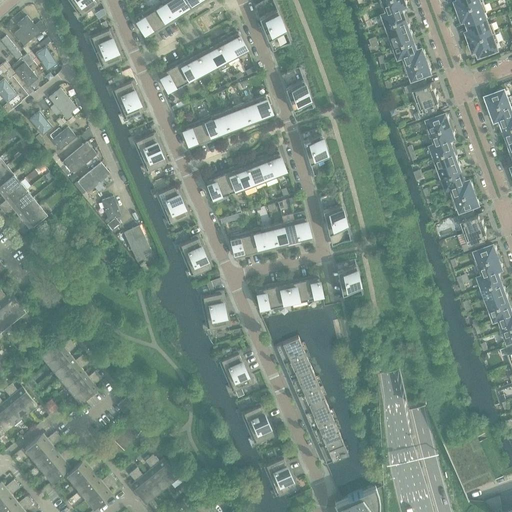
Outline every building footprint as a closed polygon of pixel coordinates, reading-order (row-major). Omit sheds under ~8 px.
[(74,0),(71,3),(80,16),(98,3),(100,2),(98,0),(74,0)] [(170,24),(175,21),(162,0),(149,8),(162,29),(167,25),(166,23),(168,22),(170,24)] [(179,15),(183,12),(175,0),(162,0),(175,21),(181,17),(179,15)] [(194,9),(188,0),(175,0),(183,12),(187,10),(188,12),(194,9)] [(199,3),(202,0),(188,0),(194,9),(200,5),(199,3)] [(260,10),(275,4),(273,0),(265,0),(257,3),(260,10)] [(383,14),(406,6),(406,5),(407,3),(406,0),(384,0),(380,2),(382,7),(386,5),(388,12),(383,14)] [(457,11),(484,2),(483,0),(456,0),(457,0),(455,1),(457,4),(455,5),(457,11)] [(466,25),(486,18),(484,13),(488,11),(484,2),(457,11),(460,18),(461,17),(462,21),(464,20),(466,25)] [(262,16),(278,10),(275,4),(260,10),(262,16)] [(385,26),(405,18),(404,15),(405,12),(403,7),(407,6),(406,6),(383,14),(383,15),(382,16),(385,26)] [(156,32),(162,29),(149,8),(135,17),(148,38),(154,34),(152,32),(155,30),(156,32)] [(264,28),(282,21),(278,10),(262,16),(265,22),(262,24),(264,28)] [(27,18),(18,26),(33,42),(42,34),(27,18)] [(389,36),(409,29),(410,26),(409,23),(407,22),(405,18),(385,26),(389,36)] [(468,42),(495,32),(492,22),(488,24),(486,18),(466,25),(468,31),(466,31),(468,35),(466,35),(468,42)] [(40,20),(35,24),(42,32),(46,28),(40,20)] [(291,44),(288,38),(282,21),(264,28),(265,33),(268,31),(276,50),(291,44)] [(111,35),(114,34),(111,28),(109,29),(89,37),(95,52),(118,42),(115,36),(113,37),(111,35)] [(393,47),(413,40),(412,36),(413,34),(412,30),(409,29),(389,36),(393,47)] [(238,31),(234,34),(232,31),(226,35),(231,43),(238,56),(248,50),(238,31)] [(495,32),(468,42),(471,48),(472,48),(473,51),(475,50),(477,56),(488,52),(488,54),(496,51),(496,50),(497,49),(495,43),(499,42),(495,32)] [(2,34),(0,36),(0,50),(10,62),(19,54),(2,34)] [(238,56),(231,43),(226,35),(220,38),(221,40),(217,42),(228,61),(238,56)] [(399,57),(422,48),(419,49),(417,44),(414,43),(413,40),(393,47),(397,57),(398,56),(399,57)] [(118,50),(120,49),(118,42),(95,52),(102,67),(122,58),(124,57),(121,51),(119,52),(118,50)] [(217,42),(214,44),(212,42),(206,45),(217,67),(220,71),(230,65),(228,61),(217,42)] [(207,72),(217,67),(206,45),(200,49),(201,51),(197,53),(207,72)] [(57,64),(46,46),(36,53),(47,70),(57,64)] [(405,68),(426,60),(425,56),(426,53),(424,50),(422,49),(422,48),(399,57),(404,56),(406,62),(403,63),(405,68)] [(27,53),(32,59),(36,56),(31,50),(27,53)] [(197,53),(193,55),(192,53),(186,56),(197,77),(207,72),(197,53)] [(184,85),(197,77),(186,56),(181,59),(182,61),(179,63),(178,60),(172,63),(184,85)] [(37,77),(22,59),(13,67),(28,85),(37,77)] [(426,60),(405,68),(406,73),(410,72),(412,79),(431,73),(431,72),(432,70),(430,66),(428,65),(426,60)] [(169,92),(184,85),(172,63),(166,67),(168,69),(165,70),(164,68),(158,71),(169,92)] [(308,91),(304,81),(300,68),(284,73),(291,92),(288,93),(289,98),(308,91)] [(4,72),(8,78),(11,76),(12,75),(8,69),(4,72)] [(244,76),(241,70),(235,74),(238,79),(238,80),(244,76)] [(415,101),(435,94),(436,91),(435,88),(433,87),(431,83),(428,84),(426,78),(404,86),(407,93),(411,91),(415,101)] [(0,95),(6,103),(15,94),(3,80),(0,82),(0,95)] [(134,87),(136,86),(133,80),(131,81),(111,89),(118,104),(140,95),(137,88),(135,89),(134,87)] [(511,100),(511,99),(506,83),(484,90),(490,108),(511,100)] [(61,87),(49,97),(64,115),(76,106),(61,87)] [(296,108),(312,102),(308,91),(289,98),(291,102),(294,101),(296,108)] [(273,114),(266,95),(265,94),(254,98),(263,121),(269,118),(269,116),(273,114)] [(435,94),(415,101),(419,112),(414,113),(417,120),(438,112),(436,106),(439,105),(438,101),(439,99),(438,95),(435,94)] [(140,102),(142,101),(140,95),(118,104),(124,119),(144,110),(146,109),(144,103),(141,104),(140,102)] [(256,123),(263,121),(254,98),(244,102),(251,122),(255,121),(256,123)] [(495,120),(511,113),(511,109),(511,106),(511,105),(511,100),(490,108),(492,113),(491,115),(492,118),(495,119),(495,120)] [(247,124),(251,122),(244,102),(233,106),(242,129),(248,126),(247,124)] [(298,114),(314,109),(312,102),(296,108),(298,114)] [(235,132),(242,129),(233,106),(222,111),(230,131),(234,129),(235,132)] [(52,125),(39,110),(30,118),(42,133),(52,125)] [(226,132),(230,131),(222,111),(218,112),(212,115),(220,137),(227,135),(226,132)] [(70,112),(65,117),(68,120),(73,116),(70,112)] [(428,133),(450,125),(448,120),(449,118),(448,115),(446,114),(446,113),(427,120),(430,127),(426,128),(428,133)] [(504,130),(511,126),(511,113),(495,120),(498,119),(500,124),(502,125),(504,130)] [(215,139),(220,137),(212,115),(197,120),(206,143),(212,140),(211,138),(214,137),(215,139)] [(61,126),(65,123),(60,117),(57,120),(61,126)] [(200,145),(206,143),(197,120),(182,126),(191,149),(197,146),(196,144),(199,143),(200,145)] [(431,146),(454,137),(455,134),(454,131),(452,130),(450,125),(428,133),(430,138),(433,137),(436,143),(431,145),(431,146)] [(67,126),(51,139),(60,149),(75,136),(67,126)] [(39,134),(34,127),(30,130),(36,137),(39,134)] [(325,146),(320,128),(304,132),(308,146),(305,147),(306,151),(325,146)] [(156,139),(158,138),(156,132),(153,133),(134,141),(140,156),(162,147),(160,140),(157,142),(156,139)] [(44,140),(40,134),(39,134),(36,137),(41,143),(44,140)] [(433,157),(453,150),(452,146),(453,144),(451,139),(454,137),(431,146),(431,147),(430,147),(433,157)] [(91,147),(86,141),(63,160),(68,166),(91,147)] [(332,170),(330,163),(325,146),(306,151),(308,156),(311,155),(317,175),(332,170)] [(162,154),(165,153),(162,147),(140,156),(146,171),(166,163),(166,162),(169,161),(166,155),(163,156),(162,154)] [(54,154),(50,149),(47,151),(51,156),(55,161),(59,158),(55,153),(54,154)] [(276,176),(287,172),(278,149),(271,152),(272,154),(268,156),(276,176)] [(437,168),(457,160),(458,158),(457,154),(454,153),(453,150),(433,157),(437,168)] [(256,158),(265,180),(267,186),(278,182),(276,176),(268,156),(264,158),(263,155),(256,158)] [(55,161),(61,167),(64,164),(59,158),(55,161)] [(255,184),(265,180),(256,158),(250,160),(251,163),(247,164),(255,184)] [(441,178),(461,171),(460,167),(461,165),(459,162),(457,161),(457,160),(437,168),(441,178)] [(247,164),(243,166),(242,163),(235,166),(244,189),(246,194),(257,190),(255,184),(247,164)] [(0,184),(14,173),(7,165),(0,170),(0,184)] [(229,194),(244,189),(235,166),(229,168),(230,171),(228,172),(227,169),(221,171),(229,194)] [(87,189),(103,176),(95,167),(80,181),(87,189)] [(31,179),(38,174),(34,169),(28,175),(31,179)] [(214,200),(229,194),(221,171),(214,174),(215,176),(213,177),(212,175),(205,177),(214,200)] [(446,188),(470,180),(470,179),(466,181),(465,176),(462,175),(461,171),(441,178),(444,188),(446,187),(446,188)] [(49,172),(45,175),(49,180),(53,176),(49,172)] [(73,183),(79,178),(74,172),(68,177),(73,183)] [(0,191),(3,195),(21,181),(14,173),(0,184),(0,191)] [(452,200),(474,192),(473,187),(474,185),(472,181),(470,180),(446,188),(447,189),(452,187),(454,193),(451,195),(452,200)] [(0,206),(2,209),(27,189),(21,181),(3,195),(7,200),(0,204),(0,206)] [(178,191),(181,190),(178,184),(176,185),(156,193),(162,208),(184,199),(182,193),(179,194),(178,191)] [(16,211),(34,197),(27,189),(2,209),(5,213),(13,207),(16,211)] [(345,217),(342,206),(339,192),(323,196),(328,216),(325,217),(326,222),(345,217)] [(474,192),(452,200),(454,205),(458,203),(460,211),(479,204),(478,203),(480,201),(478,197),(476,196),(474,192)] [(95,202),(90,195),(86,198),(92,205),(95,202)] [(115,195),(103,199),(109,218),(122,214),(115,195)] [(15,225),(40,205),(34,197),(16,211),(20,216),(12,222),(15,225)] [(185,206),(187,205),(184,199),(162,208),(169,223),(189,215),(188,214),(191,213),(188,207),(186,208),(185,206)] [(29,227),(47,213),(40,205),(15,225),(18,229),(26,223),(29,227)] [(463,232),(483,225),(484,222),(483,219),(480,218),(479,214),(476,215),(474,209),(452,217),(454,224),(459,222),(463,232)] [(312,239),(306,216),(304,210),(293,213),(300,240),(304,239),(304,241),(312,239)] [(295,241),(300,240),(293,213),(282,216),(283,222),(289,245),(296,243),(295,241)] [(111,221),(108,224),(112,230),(120,223),(115,217),(111,221)] [(351,242),(349,234),(345,217),(326,222),(327,226),(330,226),(335,246),(351,242)] [(282,247),(289,245),(283,222),(272,224),(277,245),(282,244),(282,247)] [(273,246),(277,245),(272,224),(261,227),(267,251),(274,249),(273,246)] [(464,251),(486,243),(484,237),(487,236),(486,232),(487,230),(485,226),(483,225),(463,232),(467,243),(462,244),(464,251)] [(261,252),(267,251),(261,227),(246,231),(252,254),(258,253),(258,250),(260,250),(261,252)] [(131,229),(124,233),(138,262),(145,258),(143,255),(151,251),(143,234),(135,238),(131,229)] [(245,256),(252,254),(246,231),(230,235),(236,258),(243,257),(242,254),(245,253),(245,256)] [(201,243),(203,242),(199,234),(192,237),(192,239),(178,245),(185,260),(207,251),(204,244),(202,245),(201,243)] [(476,264),(498,256),(496,251),(497,249),(496,246),(493,245),(493,244),(475,251),(478,258),(474,259),(476,264)] [(207,258),(209,257),(207,251),(185,260),(191,275),(211,266),(213,265),(210,259),(208,260),(207,258)] [(479,277),(502,268),(503,265),(502,262),(499,261),(498,256),(476,264),(478,269),(481,268),(483,274),(478,276),(479,277)] [(359,277),(356,266),(355,259),(339,263),(342,276),(339,277),(340,281),(359,277)] [(149,268),(144,262),(140,265),(145,270),(149,268)] [(481,288),(501,281),(500,277),(501,275),(499,270),(502,268),(479,277),(479,278),(477,278),(481,288)] [(319,277),(319,276),(318,274),(311,275),(312,278),(309,278),(309,276),(302,277),(307,301),(323,297),(319,277)] [(292,304),(307,301),(302,277),(296,278),(296,281),(294,281),(293,279),(287,280),(292,304)] [(363,296),(361,289),(359,277),(340,281),(341,286),(344,286),(347,299),(363,296)] [(277,307),(292,304),(287,280),(281,281),(282,284),(279,285),(278,282),(272,283),(277,307)] [(485,299),(505,291),(506,289),(504,285),(502,284),(501,281),(481,288),(485,299)] [(261,311),(277,307),(272,283),(265,285),(266,287),(263,288),(263,285),(256,287),(261,311)] [(11,292),(6,296),(0,289),(0,295),(17,317),(26,311),(11,292)] [(223,299),(225,298),(223,290),(215,291),(216,293),(200,296),(203,312),(227,307),(226,301),(223,301),(223,299)] [(489,309),(509,302),(507,298),(508,296),(507,293),(505,292),(505,291),(485,299),(489,309)] [(0,312),(9,324),(17,317),(0,295),(0,312)] [(494,320),(511,313),(511,306),(510,306),(509,302),(489,309),(492,319),(494,318),(494,320)] [(226,314),(229,314),(227,307),(203,312),(207,328),(222,325),(223,327),(231,325),(229,317),(227,317),(226,314)] [(0,312),(0,328),(1,330),(9,324),(0,312)] [(500,331),(511,326),(511,313),(494,320),(499,318),(502,325),(498,326),(500,331)] [(511,326),(500,331),(502,336),(505,334),(508,342),(511,340),(511,326)] [(298,336),(278,344),(276,345),(279,350),(278,351),(279,353),(280,352),(282,357),(281,357),(283,362),(303,354),(299,344),(301,343),(298,336)] [(48,362),(73,342),(70,338),(63,344),(59,339),(41,353),(48,362)] [(69,351),(76,345),(73,342),(48,362),(54,370),(72,356),(69,351)] [(511,364),(511,363),(511,344),(500,349),(502,355),(507,353),(511,364)] [(241,358),(244,357),(240,349),(232,352),(233,354),(219,360),(225,375),(247,366),(245,360),(242,361),(241,358)] [(61,378),(86,358),(83,354),(76,360),(72,356),(54,370),(61,378)] [(310,363),(307,364),(303,354),(283,362),(286,368),(287,367),(289,372),(288,372),(290,379),(313,370),(310,363)] [(82,367),(89,361),(86,358),(61,378),(68,386),(85,372),(82,367)] [(248,373),(250,372),(247,366),(225,375),(232,390),(246,384),(247,386),(255,382),(251,374),(249,375),(248,373)] [(313,378),(316,376),(313,370),(290,379),(293,386),(295,385),(297,390),(295,390),(298,396),(317,387),(313,378)] [(74,394),(99,374),(97,371),(89,376),(85,372),(68,386),(65,389),(71,396),(73,393),(74,394)] [(95,384),(102,378),(99,374),(74,394),(81,403),(99,388),(95,384)] [(23,386),(18,390),(12,383),(8,386),(29,411),(37,404),(23,386)] [(21,417),(29,411),(8,386),(5,389),(11,395),(6,400),(21,417)] [(324,396),(321,397),(317,387),(298,396),(300,401),(301,400),(303,405),(302,406),(305,412),(327,403),(324,396)] [(124,411),(133,404),(127,396),(118,404),(124,411)] [(6,400),(2,403),(0,400),(0,408),(13,424),(21,417),(6,400)] [(264,411),(266,410),(263,401),(255,405),(256,407),(241,413),(247,428),(270,418),(267,412),(265,413),(264,411)] [(327,411),(330,410),(327,403),(305,412),(308,419),(309,419),(311,423),(310,424),(312,429),(331,421),(327,411)] [(0,424),(5,430),(13,424),(0,408),(0,424)] [(270,425),(272,424),(270,418),(247,428),(254,443),(268,436),(269,438),(277,435),(273,427),(271,428),(270,425)] [(338,430),(336,431),(331,421),(312,429),(314,434),(315,434),(317,438),(316,439),(319,446),(341,436),(338,430)] [(33,456),(59,435),(56,431),(47,437),(44,433),(26,448),(33,456)] [(53,445),(62,438),(59,435),(33,456),(39,464),(57,449),(53,445)] [(344,443),(341,436),(319,446),(322,453),(323,452),(325,457),(324,457),(326,463),(348,454),(344,443)] [(46,472),(72,450),(69,447),(61,454),(57,449),(39,464),(46,472)] [(66,461),(75,454),(72,450),(46,472),(52,480),(70,466),(66,461)] [(164,457),(159,461),(153,454),(150,457),(170,482),(179,475),(164,457)] [(286,463),(288,462),(285,454),(277,457),(278,459),(263,465),(270,480),(292,470),(289,464),(287,465),(286,463)] [(74,482),(101,460),(97,457),(89,464),(85,459),(67,473),(74,482)] [(162,488),(170,482),(150,457),(146,460),(152,467),(148,471),(162,488)] [(103,464),(101,462),(101,460),(74,482),(80,490),(99,475),(95,471),(103,464)] [(148,471),(143,474),(137,467),(134,470),(154,495),(162,488),(148,471)] [(146,502),(154,495),(134,470),(130,473),(136,480),(131,484),(146,502)] [(292,477),(295,476),(292,470),(270,480),(276,495),(291,489),(291,490),(299,487),(296,479),(293,480),(292,477)] [(87,498),(114,476),(111,473),(102,480),(99,475),(80,490),(87,498)] [(108,487),(117,480),(114,476),(87,498),(94,506),(112,492),(108,487)] [(0,496),(17,483),(14,479),(5,486),(2,481),(0,482),(0,496)] [(193,479),(189,482),(192,486),(194,488),(198,485),(196,483),(193,479)] [(375,511),(376,506),(377,500),(377,495),(376,490),(376,482),(331,502),(335,511),(375,511)] [(11,493),(20,486),(17,483),(0,496),(0,510),(15,498),(11,493)] [(0,511),(14,511),(30,499),(27,495),(18,502),(15,498),(0,510),(0,511)] [(26,511),(25,509),(33,502),(30,499),(14,511),(26,511)]
